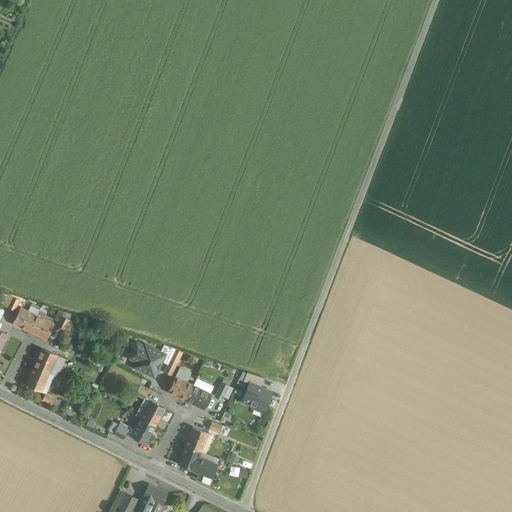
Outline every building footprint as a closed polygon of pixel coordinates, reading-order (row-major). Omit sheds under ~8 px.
[(19,300),(8,294),(3,305),(14,310),(19,300)] [(27,311),(20,308),(13,323),(29,331),(41,307),(31,303),(27,311)] [(41,307),(29,331),(46,339),(53,324),(42,318),(48,307),(42,305),(41,307)] [(69,319),(62,316),(57,326),(64,330),(68,320),(69,319)] [(68,320),(64,330),(68,332),(73,322),(68,320)] [(165,355),(160,352),(144,345),(144,346),(136,343),(130,345),(127,352),(129,357),(136,361),(134,367),(154,376),(161,361),(165,355)] [(165,355),(161,361),(167,364),(175,348),(164,345),(160,352),(165,355)] [(56,355),(41,348),(33,366),(53,375),(61,358),(61,357),(56,355)] [(167,364),(164,372),(171,375),(182,352),(175,348),(167,364)] [(70,354),(64,351),(61,357),(61,358),(71,362),(73,356),(74,355),(70,354)] [(53,375),(33,366),(25,385),(45,393),(45,392),(46,393),(53,375)] [(190,373),(179,368),(175,376),(186,381),(190,373)] [(264,378),(247,372),(243,381),(249,383),(249,382),(260,387),(264,378)] [(175,376),(167,392),(185,400),(193,385),(186,381),(175,376)] [(229,385),(221,382),(214,397),(221,400),(229,385)] [(260,387),(249,382),(249,383),(242,401),(264,410),(271,391),(260,387)] [(211,394),(193,385),(185,400),(203,409),(211,394)] [(148,392),(139,387),(135,393),(144,399),(145,399),(145,398),(148,392)] [(46,393),(45,392),(45,393),(42,399),(53,404),(55,398),(56,397),(46,393)] [(164,408),(145,398),(145,399),(144,399),(135,415),(140,418),(155,426),(164,408)] [(155,426),(140,418),(130,435),(145,443),(155,426)] [(222,425),(211,421),(209,428),(219,432),(222,425)] [(129,428),(119,423),(113,433),(123,438),(129,428)] [(207,433),(192,427),(185,445),(200,451),(207,433)] [(200,451),(185,445),(178,464),(193,470),(194,469),(198,471),(212,476),(217,464),(199,457),(201,451),(200,451)] [(240,456),(232,453),(228,461),(237,465),(240,456)] [(232,465),(230,474),(239,475),(241,467),(232,465)] [(212,476),(198,471),(195,478),(209,483),(212,476)] [(167,494),(147,485),(141,500),(137,498),(130,511),(135,511),(136,511),(138,511),(147,511),(154,500),(162,504),(167,494)] [(130,511),(137,498),(121,491),(114,506),(128,511),(130,511)]
